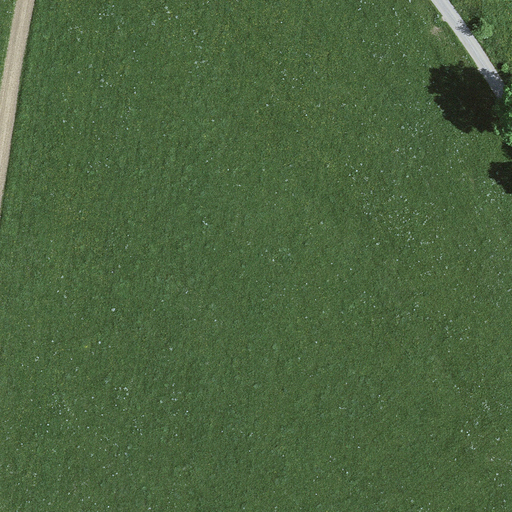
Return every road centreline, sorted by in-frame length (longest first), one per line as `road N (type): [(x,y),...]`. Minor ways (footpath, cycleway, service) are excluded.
road 1 (track): [(28,0),(0,179)]
road 2 (unclassified): [(439,0),(511,112)]
